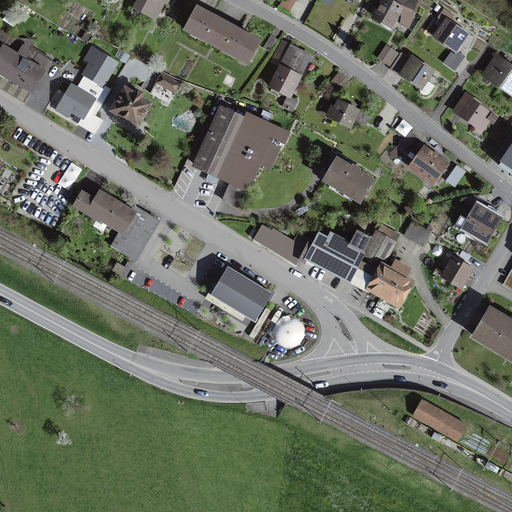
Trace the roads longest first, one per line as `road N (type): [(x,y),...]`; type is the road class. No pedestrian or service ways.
road 1 (residential): [(327,311),(0,105)]
road 2 (residential): [(235,0),(362,77),(511,194)]
road 3 (primary): [(313,376),(207,389),(115,358)]
road 4 (residential): [(511,238),(431,374)]
road 5 (primary): [(0,296),(115,358)]
